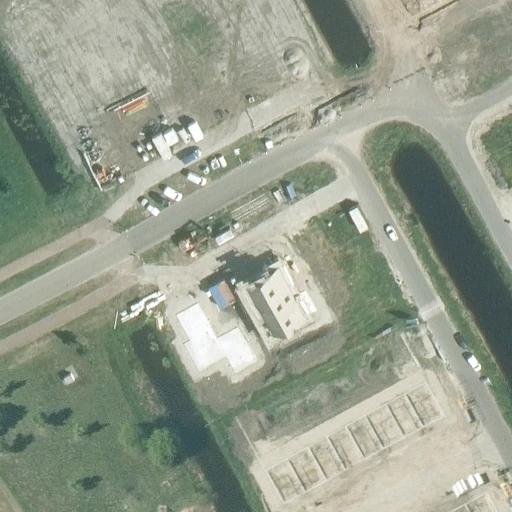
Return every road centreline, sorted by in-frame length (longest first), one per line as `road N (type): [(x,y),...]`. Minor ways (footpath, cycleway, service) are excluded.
road 1 (unclassified): [(497,439),(332,131)]
road 2 (unclassified): [(332,131),(129,245)]
road 3 (unknown): [(151,174),(310,89),(332,131)]
road 4 (unknown): [(198,273),(359,180)]
road 5 (residential): [(497,439),(369,511)]
road 6 (tertiary): [(0,312),(129,245)]
road 7 (residential): [(441,127),(511,254)]
